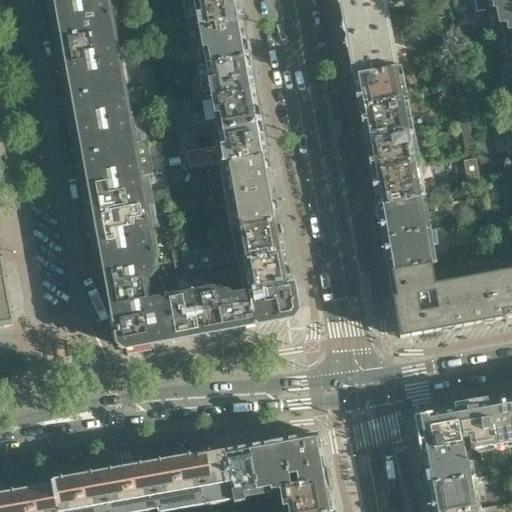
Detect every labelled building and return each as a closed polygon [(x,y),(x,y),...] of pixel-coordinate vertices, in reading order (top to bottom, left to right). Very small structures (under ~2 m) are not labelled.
[(105,1),(105,0),(56,0),(58,9),(105,1)] [(244,26),(239,0),(205,0),(200,1),(204,24),(200,24),(202,34),(244,26)] [(385,29),(379,0),(337,0),(344,37),(385,29)] [(511,6),(511,0),(496,0),(498,9),(500,9),(511,6)] [(111,30),(105,1),(58,9),(63,39),(111,30)] [(511,6),(500,9),(503,25),(511,24),(511,27),(511,6)] [(145,24),(143,12),(134,14),(136,26),(145,24)] [(147,36),(145,24),(136,26),(138,37),(147,36)] [(250,59),(244,26),(202,34),(203,44),(207,43),(211,66),(250,59)] [(393,69),(385,29),(344,37),(351,76),(393,69)] [(116,60),(111,30),(63,39),(69,68),(116,60)] [(256,92),(250,59),(211,66),(215,89),(212,89),(213,99),(256,92)] [(121,89),(116,60),(69,68),(74,98),(121,89)] [(401,101),(395,68),(393,69),(351,76),(358,109),(401,101)] [(155,83),(154,77),(153,71),(144,73),(147,85),(155,83)] [(158,95),(155,83),(147,85),(149,96),(158,95)] [(127,119),(121,89),(74,98),(79,127),(127,119)] [(262,124),(256,92),(213,99),(215,109),(219,108),(223,131),(262,124)] [(407,134),(401,101),(358,109),(364,142),(407,134)] [(132,148),(127,119),(79,127),(85,157),(132,148)] [(268,157),(262,124),(223,131),(226,146),(210,149),(213,167),(225,164),(268,157)] [(166,142),(164,130),(155,132),(157,144),(166,142)] [(413,167),(407,134),(364,142),(370,175),(413,167)] [(201,169),(196,136),(180,139),(186,171),(201,169)] [(168,154),(166,142),(157,144),(160,156),(168,154)] [(137,178),(132,148),(85,157),(90,186),(137,178)] [(274,189),(268,157),(225,164),(229,187),(224,188),(226,198),(274,189)] [(419,200),(413,167),(370,175),(376,208),(419,200)] [(143,207),(137,178),(90,186),(96,216),(143,207)] [(177,201),(175,189),(166,191),(168,203),(177,201)] [(280,222),(274,189),(226,198),(228,208),(233,207),(237,229),(280,222)] [(425,233),(419,200),(376,208),(382,241),(425,233)] [(179,213),(178,207),(177,201),(168,203),(170,215),(179,213)] [(148,237),(143,207),(96,216),(101,246),(148,237)] [(286,254),(280,222),(237,229),(241,252),(236,253),(238,263),(286,254)] [(431,266),(425,233),(382,241),(388,274),(431,266)] [(153,263),(148,237),(101,246),(106,272),(153,263)] [(511,237),(492,241),(494,254),(497,267),(511,264),(511,237)] [(187,257),(185,245),(176,247),(178,259),(187,257)] [(292,286),(286,254),(238,263),(239,273),(244,272),(248,294),(292,286)] [(190,272),(187,257),(178,259),(181,273),(190,272)] [(0,328),(13,326),(5,282),(1,261),(0,260),(0,328)] [(145,286),(151,277),(150,268),(153,263),(106,272),(113,308),(148,302),(145,286)] [(511,271),(446,284),(447,289),(437,291),(432,265),(431,266),(388,274),(400,339),(511,318),(511,271)] [(212,277),(211,268),(201,270),(203,278),(212,277)] [(203,278),(201,270),(190,272),(191,280),(203,278)] [(191,280),(190,272),(181,273),(183,282),(191,280)] [(292,286),(248,294),(232,297),(226,292),(219,294),(215,291),(222,331),(292,318),(296,312),(292,286)] [(222,331),(215,291),(213,290),(191,294),(198,335),(222,331)] [(198,335),(191,294),(167,299),(174,340),(198,335)] [(174,340),(167,299),(148,302),(113,308),(119,345),(125,349),(174,340)] [(511,399),(486,405),(495,450),(511,446),(511,399)] [(495,450),(486,405),(453,411),(459,442),(469,440),(470,449),(476,453),(495,450)] [(459,442),(453,411),(414,418),(421,455),(460,447),(459,442)] [(327,481),(319,435),(317,435),(318,436),(280,443),(286,477),(297,476),(299,487),(327,481)] [(286,477),(280,443),(249,448),(256,488),(271,486),(272,492),(279,490),(288,488),(286,477)] [(464,468),(460,447),(421,455),(427,487),(471,479),(469,467),(464,468)] [(256,488),(249,448),(224,453),(232,498),(233,502),(243,500),(242,491),(256,488)] [(232,498),(224,453),(224,452),(199,457),(208,506),(218,504),(217,500),(232,498)] [(208,506),(199,457),(175,461),(183,506),(197,504),(198,508),(208,506)] [(183,506),(175,461),(130,469),(122,471),(77,479),(82,511),(151,511),(152,511),(168,511),(168,509),(183,506)] [(82,511),(77,479),(52,483),(57,511),(82,511)] [(469,511),(477,511),(471,479),(427,487),(431,511),(469,511)] [(299,487),(288,488),(279,490),(283,508),(288,508),(288,511),(333,511),(327,481),(299,487)] [(57,511),(52,483),(27,488),(31,511),(57,511)] [(31,511),(27,488),(3,492),(6,511),(31,511)]
